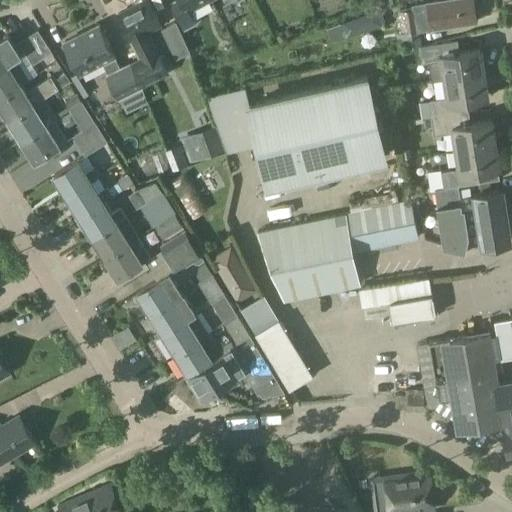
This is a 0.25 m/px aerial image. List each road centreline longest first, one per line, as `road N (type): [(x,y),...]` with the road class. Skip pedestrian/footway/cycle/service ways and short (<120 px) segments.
road 1 (unclassified): [(511,493),(413,427),(368,418),(149,437)]
road 2 (unclassified): [(149,437),(0,200)]
road 3 (unclassified): [(149,437),(4,511)]
